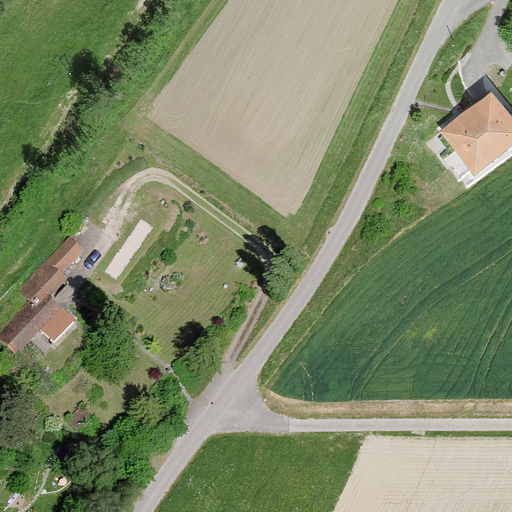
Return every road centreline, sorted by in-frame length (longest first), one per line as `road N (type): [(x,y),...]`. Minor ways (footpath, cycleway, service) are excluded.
road 1 (unclassified): [(144,511),(279,335),(352,216),(461,0)]
road 2 (track): [(214,420),(227,372),(277,280),(272,250),(169,175),(130,184),(99,226)]
road 3 (track): [(214,420),(511,422)]
